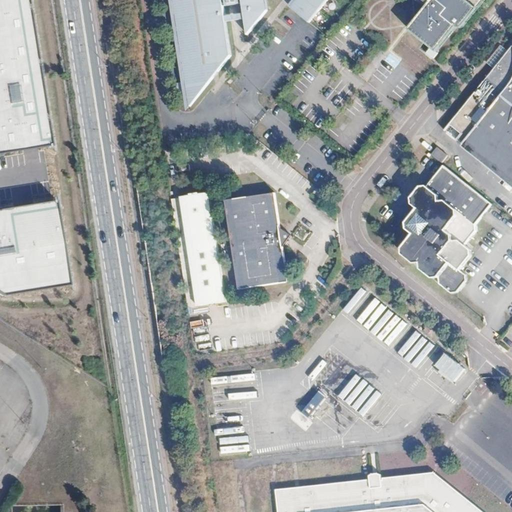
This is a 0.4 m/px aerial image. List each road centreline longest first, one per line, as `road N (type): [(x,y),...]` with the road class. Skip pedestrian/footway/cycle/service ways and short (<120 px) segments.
road 1 (primary): [(156,511),(73,0)]
road 2 (unclassified): [(511,3),(358,192),(349,219),(363,250),(511,370)]
